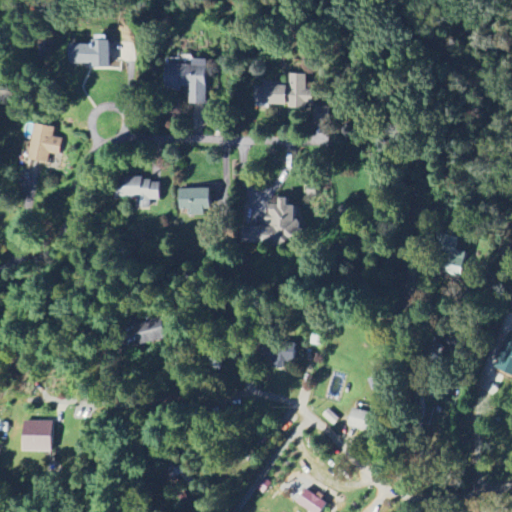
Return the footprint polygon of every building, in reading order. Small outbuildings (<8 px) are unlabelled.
[(110,37),(93,36),(92,45),(70,44),(70,65),(109,66),(110,37)] [(208,61),(192,60),(192,66),(166,66),(165,91),(181,91),(181,87),(190,87),(189,105),(206,105),(208,61)] [(291,87),(255,87),(255,108),(315,108),(315,90),(308,90),(308,74),(291,74),(291,87)] [(48,164),(50,155),(60,156),(63,139),(54,138),(55,128),(36,125),(30,160),(48,164)] [(159,202),(159,181),(118,179),(117,200),(137,200),(137,208),(149,208),(149,201),(159,202)] [(190,215),(211,214),(211,189),(178,190),(179,211),(190,211),(190,215)] [(253,248),(302,234),(294,206),(289,207),(286,197),(277,200),(278,203),(268,206),(270,214),(247,221),(251,235),(250,235),(253,248)] [(461,243),(449,238),(444,248),(453,252),(448,264),(462,270),(469,255),(457,250),(461,243)] [(381,433),(384,416),(352,410),(349,428),(381,433)] [(24,451),(52,452),(53,423),(24,422),(24,451)] [(310,511),(321,511),(327,504),(300,485),(290,498),(310,511)]
